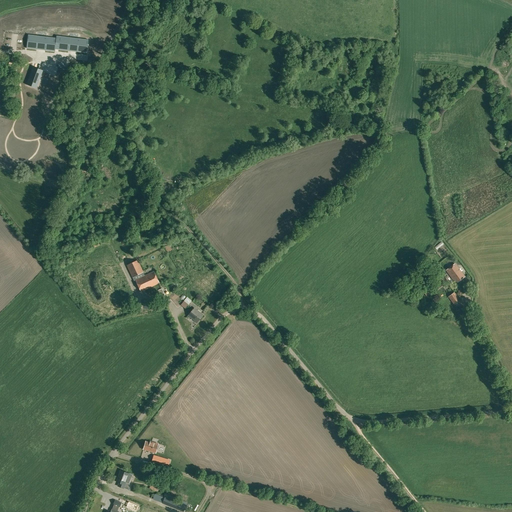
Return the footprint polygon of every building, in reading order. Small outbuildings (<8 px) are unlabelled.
[(28,35),(26,48),(55,52),(55,49),(87,53),(88,40),(56,36),(56,38),(28,35)] [(115,54),(114,70),(127,71),(129,55),(115,54)] [(34,63),(28,81),(38,84),(44,66),(34,63)] [(99,99),(103,80),(90,77),(86,96),(99,99)] [(443,242),(437,248),(439,250),(446,244),(443,242)] [(141,292),(159,283),(154,272),(143,277),(142,273),(143,272),(137,260),(127,265),(134,281),(136,280),(141,292)] [(456,283),(465,277),(455,263),(446,270),(456,283)] [(460,301),(454,292),(448,296),(454,305),(460,301)] [(187,297),(184,301),(181,305),(185,309),(188,305),(192,301),(187,297)] [(108,314),(113,312),(111,307),(105,309),(106,311),(92,317),(95,323),(109,318),(108,314)] [(197,323),(203,315),(194,308),(188,315),(197,323)] [(146,441),(141,448),(151,456),(157,448),(151,443),(150,444),(146,441)] [(125,482),(128,473),(121,470),(118,477),(117,477),(116,479),(116,480),(117,480),(116,482),(119,483),(117,486),(124,488),(126,482),(125,482)] [(163,498),(155,494),(153,499),(163,503),(174,507),(183,511),(187,502),(165,494),(163,498)]
